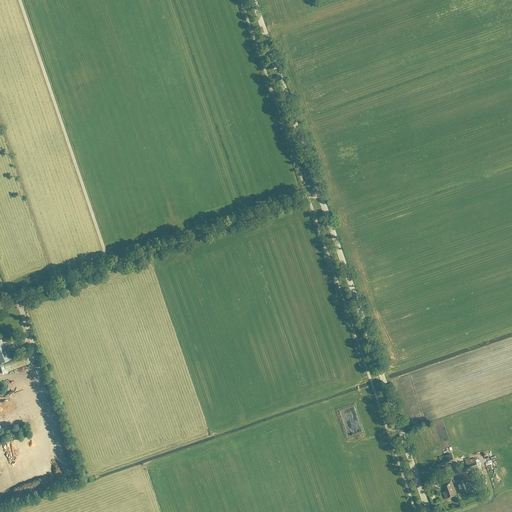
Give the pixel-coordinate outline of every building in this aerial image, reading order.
[(1,340),(0,340),(0,363),(0,364),(12,360),(8,350),(6,351),(1,340)] [(35,363),(32,353),(12,360),(0,364),(0,365),(3,375),(7,373),(7,372),(35,363)] [(461,467),(463,473),(473,469),(474,472),(481,469),(478,460),(475,461),(474,458),(464,462),(466,466),(461,467)] [(24,476),(19,481),(25,486),(30,482),(24,476)] [(473,487),(471,483),(470,478),(467,479),(466,477),(466,478),(466,477),(464,476),(460,477),(460,479),(457,480),(457,481),(456,481),(460,494),(461,493),(461,495),(471,491),(470,491),(471,490),(470,488),(473,487)] [(437,478),(429,480),(431,487),(434,486),(434,485),(439,483),(437,478)] [(451,497),(456,495),(450,480),(443,483),(446,492),(443,493),(445,499),(447,500),(450,499),(451,497)]
